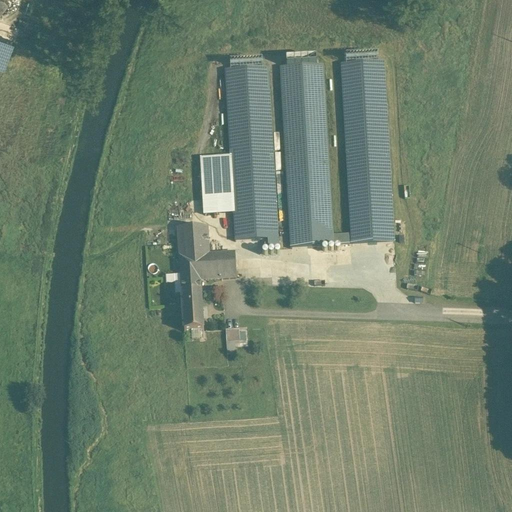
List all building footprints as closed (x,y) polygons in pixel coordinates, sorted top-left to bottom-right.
[(14,43),(0,37),(0,67),(5,70),(14,43)] [(316,61),(286,63),(286,69),(280,69),(290,250),(350,247),(349,236),(333,237),(323,67),(317,67),(316,61)] [(272,124),(271,69),(263,69),(264,73),(261,73),(261,80),(257,80),(257,86),(257,94),(260,94),(261,124),(272,124)] [(231,140),(241,140),(239,102),(240,102),(239,72),(228,72),(231,140)] [(221,159),(202,160),(204,201),(224,200),(221,159)] [(272,182),(242,184),(243,199),(244,218),(246,253),(276,251),(272,182)] [(224,200),(204,201),(205,220),(244,218),(243,199),(224,200)] [(208,228),(177,230),(182,295),(201,294),(201,293),(200,282),(237,280),(235,254),(227,254),(226,248),(209,250),(208,228)] [(201,294),(182,295),(184,334),(204,333),(201,294)] [(239,331),(226,332),(226,343),(240,342),(239,331)] [(289,414),(286,364),(277,365),(279,415),(289,414)]
